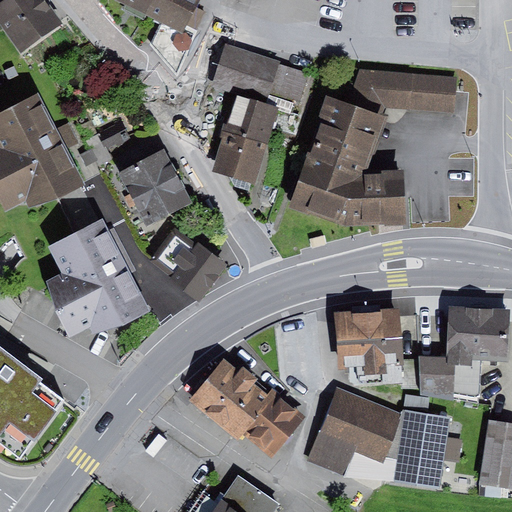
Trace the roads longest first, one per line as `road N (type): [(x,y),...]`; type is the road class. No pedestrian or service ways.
road 1 (secondary): [(278,291),(205,329),(164,365),(46,511)]
road 2 (residential): [(502,272),(490,179),(493,0)]
road 3 (secondary): [(502,272),(330,276),(278,291)]
road 4 (residential): [(180,122),(278,291)]
road 5 (residential): [(77,0),(180,122)]
road 6 (residential): [(180,122),(216,0)]
